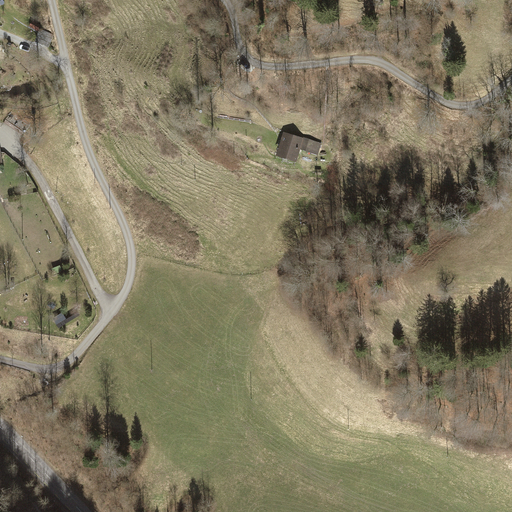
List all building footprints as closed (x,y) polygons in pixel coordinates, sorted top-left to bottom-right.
[(41,26),(32,21),(29,27),(38,31),(41,26)] [(54,35),(41,30),(36,43),(49,48),(54,35)] [(10,113),(3,122),(21,135),(28,126),(10,113)] [(301,138),(284,131),(275,156),(296,163),(300,150),(317,155),(321,143),(302,136),(301,138)] [(60,265),(51,269),(54,275),(63,271),(60,265)]
